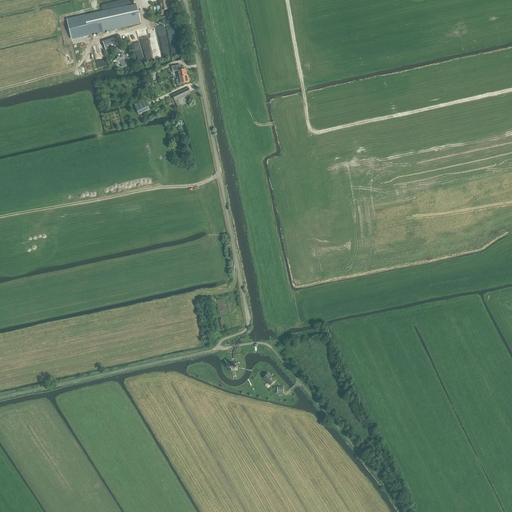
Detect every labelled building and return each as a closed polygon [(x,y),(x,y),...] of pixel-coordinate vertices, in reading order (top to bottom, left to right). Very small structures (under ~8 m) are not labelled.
[(164,11),(169,10),(168,0),(159,1),(161,11),(159,11),(160,16),(165,15),(164,11)] [(85,16),(68,20),(72,39),(89,35),(102,32),(141,23),(137,4),(98,13),(85,16)] [(121,36),(103,42),(106,50),(124,44),(121,36)] [(126,66),(123,57),(120,58),(120,56),(117,57),(118,59),(115,60),(116,62),(120,61),(122,67),(126,66)] [(173,72),(177,71),(178,74),(178,77),(187,76),(187,75),(186,72),(186,69),(181,70),(180,65),(172,67),(173,72)] [(178,80),(176,80),(178,86),(181,85),(181,84),(189,82),(188,75),(187,75),(187,76),(178,77),(177,77),(178,80)] [(188,88),(172,96),(175,101),(178,108),(189,102),(186,96),(191,93),(188,88)] [(145,100),(134,105),(139,115),(150,110),(145,100)] [(264,378),(270,385),(275,381),(268,374),(264,378)]
